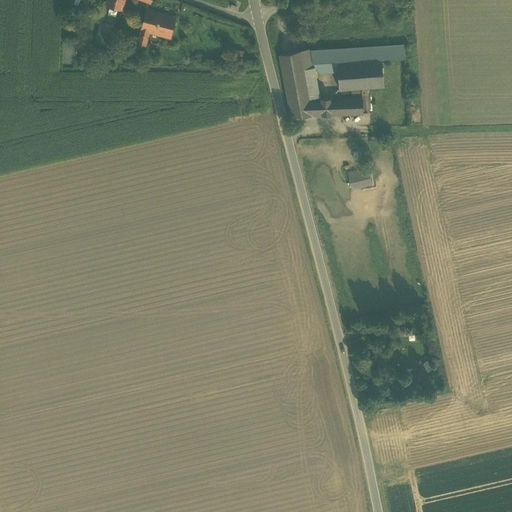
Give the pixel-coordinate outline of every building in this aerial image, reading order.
[(124,0),(106,0),(105,6),(122,10),(124,0)] [(140,30),(137,44),(145,46),(149,33),(171,38),(176,17),(145,9),(140,30)] [(290,116),(322,115),(321,98),(320,98),(309,99),(304,69),(313,68),(312,64),(337,62),(337,61),(382,57),(382,59),(405,57),(404,44),(310,51),(309,49),(279,55),(290,116)] [(339,89),(384,86),(382,59),(382,57),(337,61),(337,62),(337,73),(339,89)] [(309,99),(320,98),(315,74),(337,73),(337,62),(312,64),(313,68),(304,69),(309,99)] [(351,97),(329,98),(330,115),(363,114),(362,96),(351,97)] [(329,98),(321,98),(322,115),(330,115),(329,98)] [(347,174),(351,187),(370,183),(366,169),(347,174)]
